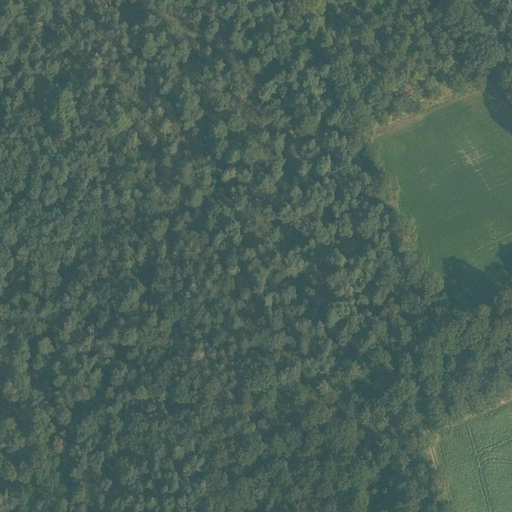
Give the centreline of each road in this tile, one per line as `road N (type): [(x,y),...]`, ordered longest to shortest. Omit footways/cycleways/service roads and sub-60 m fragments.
road 1 (track): [(404,350),(15,511)]
road 2 (track): [(446,511),(404,350)]
